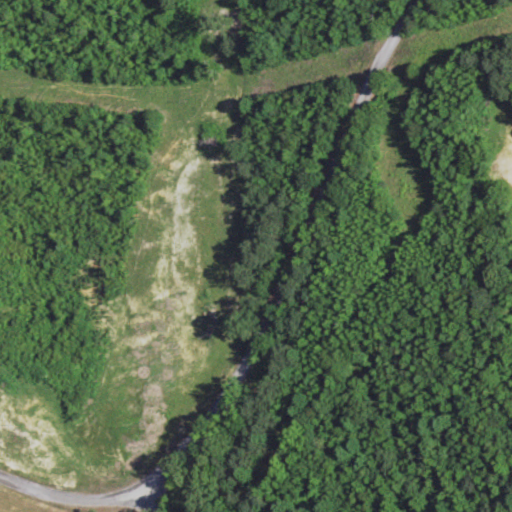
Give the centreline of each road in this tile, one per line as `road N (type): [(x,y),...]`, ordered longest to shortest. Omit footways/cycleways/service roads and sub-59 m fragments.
road 1 (residential): [(146,511),(223,435),(279,285),(377,95),(468,0)]
road 2 (residential): [(136,511),(0,492)]
